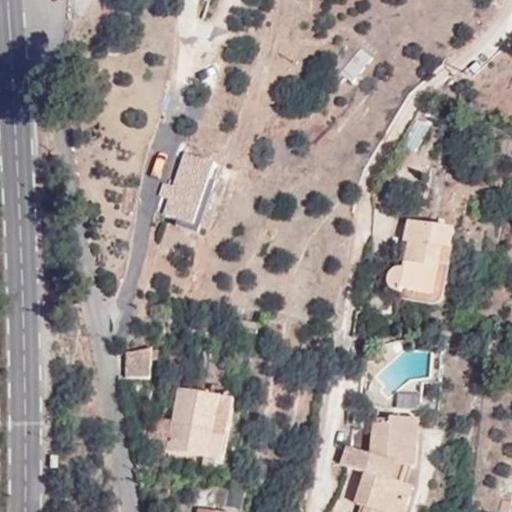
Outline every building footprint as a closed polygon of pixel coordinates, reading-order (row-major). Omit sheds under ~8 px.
[(435,108),(426,103),(419,114),(429,120),(435,108)] [(417,118),(405,138),(420,146),(431,126),(417,118)] [(204,237),(223,173),(182,162),(171,200),(173,201),(166,226),(204,237)] [(445,249),(454,250),(458,230),(409,221),(405,242),(410,243),(406,268),(394,267),(389,269),(383,277),(385,285),(391,291),(401,292),(436,298),(445,249)] [(443,307),(454,250),(445,249),(436,298),(401,292),(401,299),(443,307)] [(257,333),(259,324),(239,319),(238,329),(257,333)] [(127,377),(152,378),(153,350),(128,353),(127,377)] [(168,448),(204,456),(216,458),(224,460),(235,400),(180,389),(168,448)] [(390,424),(390,418),(375,416),(374,424),(390,424)] [(422,420),(390,418),(390,424),(374,424),(370,455),(348,447),(343,464),(366,473),(357,504),(365,507),(363,511),(407,511),(416,487),(405,484),(395,481),(400,466),(410,467),(418,467),(422,420)] [(56,457),(49,456),(48,469),(56,469),(56,457)] [(216,458),(204,456),(202,467),(214,469),(216,458)] [(405,484),(410,467),(400,466),(395,481),(405,484)]
